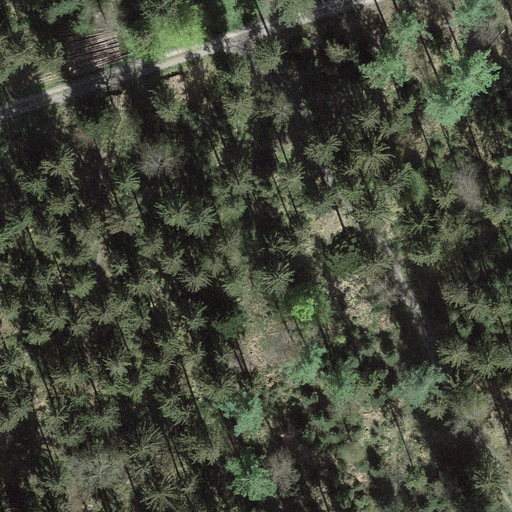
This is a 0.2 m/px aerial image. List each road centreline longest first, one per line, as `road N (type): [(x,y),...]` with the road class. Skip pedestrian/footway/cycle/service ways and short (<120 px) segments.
road 1 (track): [(511,504),(255,35)]
road 2 (track): [(377,0),(0,120)]
